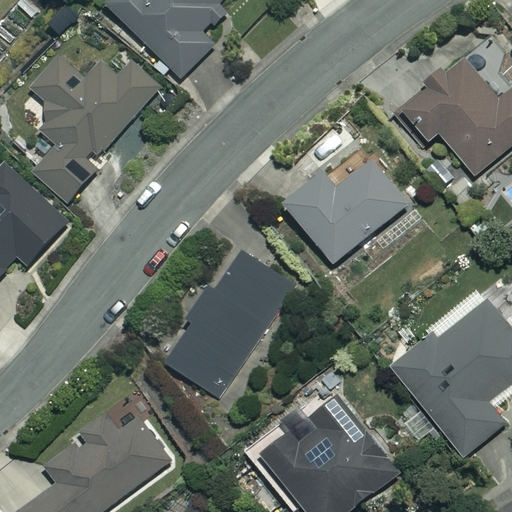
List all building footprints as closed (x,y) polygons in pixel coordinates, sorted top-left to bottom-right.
[(224,0),(114,0),(110,4),(186,78),(218,45),(205,33),(227,10),(221,4),(224,0)] [(511,94),(511,95),(476,52),(405,108),(432,142),(443,134),(478,178),(511,150),(511,94)] [(100,170),(96,166),(160,95),(114,53),(86,83),(60,59),(34,88),(60,111),(31,143),(47,158),(36,171),(71,202),(100,170)] [(412,205),(376,159),(362,170),(350,155),(289,202),(337,264),(412,205)] [(70,222),(8,165),(0,173),(0,279),(21,257),(30,266),(70,222)] [(295,288),(244,251),(166,360),(217,397),(295,288)] [(511,325),(491,300),(442,340),(436,332),(394,366),(467,456),(508,423),(491,401),(511,384),(511,325)] [(280,425),(289,436),(262,457),(304,511),(354,511),(403,474),(341,395),(315,416),(306,405),(280,425)] [(108,511),(173,465),(128,404),(86,435),(89,440),(48,470),(59,486),(23,511),(108,511)]
